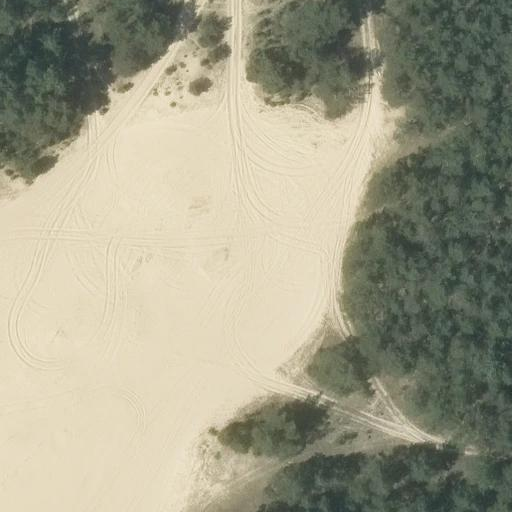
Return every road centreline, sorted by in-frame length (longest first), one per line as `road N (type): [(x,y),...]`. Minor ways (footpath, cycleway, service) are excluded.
road 1 (track): [(192,0),(115,123),(0,349)]
road 2 (track): [(0,319),(59,350),(94,390),(107,447),(93,511)]
road 3 (track): [(511,456),(364,439)]
